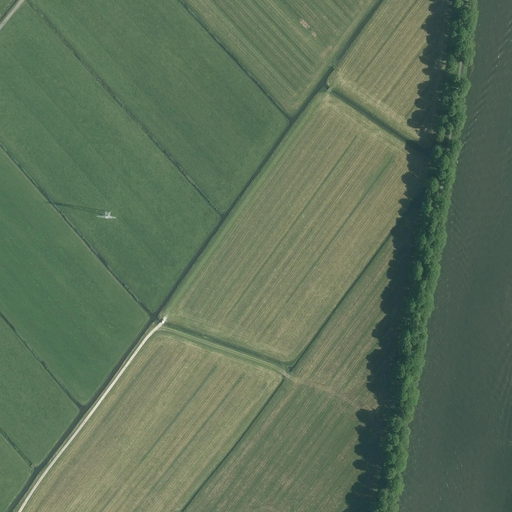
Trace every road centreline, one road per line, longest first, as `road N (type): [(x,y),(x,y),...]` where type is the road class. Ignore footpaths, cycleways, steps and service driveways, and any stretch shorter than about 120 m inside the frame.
road 1 (track): [(20,511),(188,286)]
road 2 (track): [(330,63),(340,73),(330,89),(188,286)]
road 3 (track): [(157,327),(401,410)]
